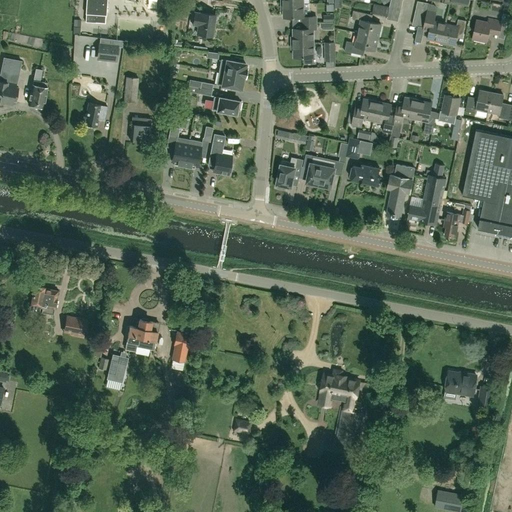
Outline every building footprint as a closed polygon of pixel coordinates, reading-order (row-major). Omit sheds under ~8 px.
[(106,15),(106,0),(86,0),(85,14),(86,14),(85,22),(105,23),(105,15),(106,15)] [(417,1),(415,7),(427,9),(429,4),(417,1)] [(390,2),(389,8),(400,10),(402,5),(390,2)] [(303,10),(303,3),(283,4),(283,17),(301,17),(301,23),(315,23),(315,16),(310,16),(310,10),(303,10)] [(415,7),(414,13),(426,15),(427,10),(427,9),(415,7)] [(400,10),(389,8),(388,13),(399,16),(400,10)] [(427,10),(426,15),(425,21),(423,26),(429,27),(427,39),(440,42),(445,23),(434,21),(435,12),(427,10)] [(211,36),(215,15),(194,11),(192,25),(198,26),(197,33),(211,36)] [(358,33),(377,38),(380,24),(370,22),(372,15),(353,11),(352,18),(361,20),(358,33)] [(399,16),(388,13),(386,19),(398,22),(399,16)] [(414,13),(413,19),(425,21),(426,15),(414,13)] [(324,15),(324,22),(334,22),(334,14),(330,14),(330,15),(324,15)] [(501,22),(489,19),(488,22),(476,20),(472,39),(486,42),(488,33),(504,36),(509,15),(503,14),(501,22)] [(425,21),(413,19),(412,24),(418,26),(423,27),(423,26),(425,21)] [(445,23),(440,42),(454,45),(457,33),(463,34),(465,20),(457,19),(456,25),(445,23)] [(315,23),(301,23),(302,28),(292,28),(292,42),(313,42),(312,28),(316,28),(315,23)] [(159,40),(172,39),(171,24),(158,24),(159,40)] [(416,37),(422,38),(425,27),(423,27),(418,26),(416,37)] [(358,33),(355,43),(347,41),(344,51),(363,55),(364,48),(374,50),(377,38),(358,33)] [(28,48),(40,51),(41,44),(30,42),(28,48)] [(117,61),(118,44),(98,42),(96,59),(117,61)] [(313,56),(313,42),(292,42),(293,57),(313,56)] [(325,42),(325,43),(322,43),(322,45),(323,46),(325,46),(325,60),(334,60),(334,42),(325,42)] [(16,87),(21,61),(4,57),(0,76),(0,102),(12,105),(13,101),(16,102),(19,88),(16,87)] [(219,72),(245,77),(247,67),(244,67),(245,64),(221,59),(219,72)] [(43,107),(47,87),(39,85),(42,70),(35,69),(28,104),(43,107)] [(245,77),(219,72),(216,84),(240,89),(242,77),(245,78),(245,77)] [(126,76),(123,101),(136,102),(138,77),(126,76)] [(189,85),(212,90),(213,84),(190,80),(189,85)] [(212,90),(189,85),(187,91),(210,95),(212,90)] [(468,95),(466,108),(465,111),(475,113),(476,109),(487,111),(491,92),(479,90),(478,97),(468,95)] [(491,92),(487,111),(498,114),(498,117),(508,119),(511,103),(502,101),(503,94),(491,92)] [(440,110),(438,118),(454,121),(452,133),(454,134),(458,135),(461,119),(455,118),(457,106),(459,98),(444,95),(441,110),(440,110)] [(214,96),(211,109),(237,114),(238,111),(239,111),(241,101),(214,96)] [(402,109),(396,107),(392,129),(399,131),(400,123),(402,123),(403,117),(414,119),(418,99),(404,97),(402,109)] [(356,104),(355,109),(353,125),(361,127),(362,119),(373,121),(377,101),(364,99),(362,105),(356,104)] [(432,102),(418,99),(414,119),(425,121),(423,132),(432,133),(435,116),(429,115),(432,102)] [(377,101),(373,121),(384,123),(382,131),(391,133),(392,130),(392,129),(396,107),(390,106),(391,104),(377,101)] [(84,116),(82,124),(96,127),(98,119),(104,121),(107,106),(89,102),(86,117),(84,116)] [(167,124),(175,126),(177,112),(169,111),(167,124)] [(149,141),(151,118),(132,117),(130,139),(149,141)] [(178,128),(170,127),(166,147),(174,148),(171,163),(184,165),(189,139),(177,137),(178,128)] [(277,138),(288,140),(290,132),(278,129),(277,138)] [(511,136),(477,130),(476,129),(462,195),(478,198),(484,199),(478,228),(511,234),(511,136)] [(390,136),(388,146),(396,148),(399,138),(390,136)] [(362,140),(350,137),(346,155),(358,158),(362,140)] [(201,142),(189,139),(184,165),(197,168),(199,153),(205,154),(208,141),(202,140),(201,142)] [(225,152),(236,154),(238,148),(243,150),(244,143),(228,139),(225,152)] [(312,151),(314,140),(308,139),(306,149),(312,151)] [(212,140),(207,164),(214,166),(214,169),(219,170),(219,173),(228,174),(228,172),(231,173),(232,165),(230,164),(232,155),(222,153),(224,142),(212,140)] [(318,186),(324,158),(306,154),(304,166),(310,167),(306,182),(312,183),(312,185),(318,186)] [(294,172),(300,174),(303,159),(292,157),(291,162),(282,160),(279,173),(276,187),(285,189),(286,185),(291,186),(294,172)] [(344,162),(324,158),(318,186),(324,188),(325,186),(331,187),(334,173),(341,174),(344,162)] [(378,185),(381,177),(378,176),(380,167),(362,163),(361,165),(354,164),(352,166),(350,175),(352,178),(358,179),(359,175),(363,177),(362,182),(378,185)] [(437,224),(446,178),(442,177),(444,165),(436,163),(433,175),(428,174),(421,206),(411,204),(408,218),(419,220),(418,221),(437,224)] [(415,168),(411,167),(397,164),(394,175),(390,174),(387,187),(391,188),(386,213),(391,215),(394,215),(396,216),(400,217),(406,192),(409,193),(415,168)] [(462,214),(460,214),(447,211),(444,226),(446,226),(444,234),(453,236),(454,233),(457,233),(457,230),(459,221),(467,223),(470,209),(463,208),(462,214)] [(53,314),(54,307),(57,290),(43,287),(43,286),(34,284),(31,302),(42,305),(41,312),(53,314)] [(0,308),(7,311),(9,306),(1,303),(0,305),(0,308)] [(76,317),(72,333),(84,336),(84,334),(91,335),(94,322),(87,321),(87,319),(76,317)] [(153,349),(158,323),(149,321),(147,319),(142,318),(141,319),(139,319),(139,322),(136,321),(135,327),(129,326),(126,341),(138,343),(137,346),(153,349)] [(184,363),(190,333),(177,331),(176,333),(175,333),(173,345),(174,345),(171,361),(184,363)] [(122,382),(128,357),(112,353),(106,378),(107,379),(105,386),(119,390),(121,382),(122,382)] [(106,369),(108,359),(101,357),(98,368),(106,369)] [(448,372),(445,390),(473,395),(476,375),(464,373),(464,375),(448,372)] [(336,375),(323,373),(321,382),(319,382),(317,383),(317,387),(318,389),(320,389),(320,391),(321,391),(319,399),(330,401),(331,398),(347,401),(346,403),(345,403),(344,409),(340,408),(333,446),(356,451),(364,412),(352,410),(354,398),(355,398),(358,380),(346,378),(346,376),(336,374),(336,375)] [(478,405),(490,407),(494,388),(482,386),(478,405)] [(233,431),(250,434),(252,420),(236,418),(233,431)] [(370,450),(364,483),(368,484),(375,451),(370,450)] [(438,490),(435,506),(461,511),(464,495),(438,490)]
